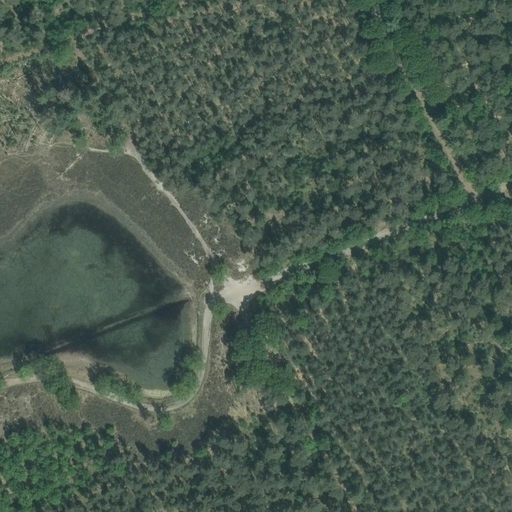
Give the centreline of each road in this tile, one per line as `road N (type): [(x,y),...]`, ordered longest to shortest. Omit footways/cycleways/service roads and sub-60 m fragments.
road 1 (track): [(232,299),(208,313),(198,382),(186,400),(168,407),(97,397),(44,378),(0,386)]
road 2 (track): [(232,299),(472,189),(511,180)]
road 3 (track): [(232,299),(176,198),(136,154),(105,88),(75,52)]
road 4 (track): [(348,511),(232,299)]
road 5 (unknown): [(494,197),(393,0)]
road 6 (track): [(374,0),(472,189)]
road 7 (track): [(75,52),(209,0)]
